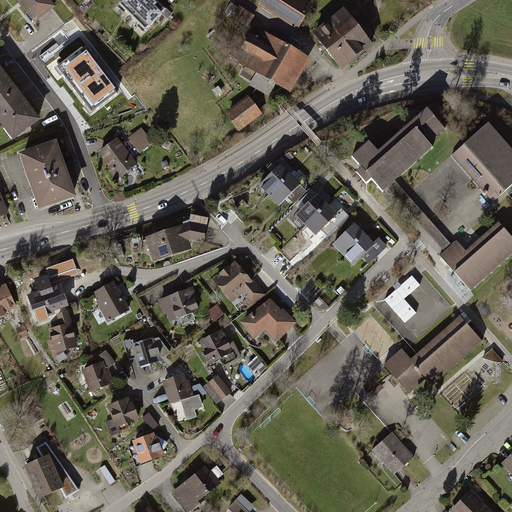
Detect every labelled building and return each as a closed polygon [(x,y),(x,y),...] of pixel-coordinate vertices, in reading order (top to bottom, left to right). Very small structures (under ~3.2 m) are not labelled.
[(44,0),(11,0),(32,26),(52,10),(44,0)] [(120,0),(115,5),(130,20),(149,0),(120,0)] [(149,0),(130,20),(145,34),(165,13),(151,0),(149,0)] [(300,0),(261,0),(257,7),(296,30),(311,6),(300,0)] [(233,3),(227,12),(248,27),(255,18),(233,3)] [(342,12),(327,24),(356,61),(372,49),(342,12)] [(341,73),(356,61),(327,24),(311,36),(341,73)] [(246,36),(239,49),(246,53),(238,66),(244,69),(239,77),(249,83),(247,87),(267,99),(274,87),(287,95),(308,61),(284,46),(287,41),(270,31),(267,36),(263,34),(257,43),(246,36)] [(87,48),(61,68),(103,119),(128,98),(87,48)] [(0,125),(13,142),(40,121),(0,69),(0,125)] [(246,99),(222,116),(236,134),(259,117),(246,99)] [(366,143),(349,159),(381,195),(387,190),(394,184),(399,180),(431,150),(428,147),(444,132),(423,109),(375,153),(366,143)] [(495,202),(511,186),(511,154),(486,126),(450,159),(492,205),(495,202)] [(142,130),(127,140),(138,156),(153,146),(142,130)] [(117,140),(97,154),(116,182),(136,169),(117,140)] [(55,145),(17,158),(35,213),(74,201),(55,145)] [(255,183),(266,195),(288,174),(278,163),(255,183)] [(266,195),(276,206),(298,185),(288,174),(266,195)] [(394,184),(387,190),(430,238),(445,255),(453,248),(437,231),(394,184)] [(294,213),(305,223),(324,203),(313,193),(294,213)] [(0,218),(8,216),(0,196),(0,218)] [(305,223),(315,233),(334,213),(324,203),(305,223)] [(187,221),(179,224),(142,237),(151,261),(190,247),(187,239),(201,242),(205,226),(187,221)] [(331,244),(342,256),(364,234),(352,223),(331,244)] [(445,255),(439,260),(469,293),(511,253),(511,242),(496,225),(465,253),(457,245),(453,248),(445,255)] [(365,259),(372,259),(385,246),(377,237),(371,241),(364,234),(342,256),(350,263),(360,255),(365,259)] [(233,261),(210,279),(227,301),(239,292),(249,305),(264,293),(253,278),(249,281),(233,261)] [(1,279),(0,280),(0,305),(4,312),(16,306),(1,279)] [(126,310),(110,281),(88,294),(104,323),(126,310)] [(191,285),(156,299),(164,318),(173,315),(174,318),(196,309),(191,297),(195,295),(191,285)] [(57,286),(26,295),(32,316),(63,306),(57,286)] [(267,297),(239,321),(252,337),(262,328),(273,340),(294,323),(281,308),(278,310),(267,297)] [(58,324),(44,328),(52,353),(76,346),(65,311),(55,314),(58,324)] [(400,350),(382,367),(391,377),(407,394),(423,378),(432,388),(481,344),(458,319),(411,362),(400,350)] [(27,334),(22,324),(14,329),(19,339),(27,334)] [(200,346),(195,349),(201,359),(210,354),(213,359),(223,353),(221,350),(228,347),(220,333),(215,335),(213,331),(197,340),(200,346)] [(149,336),(127,345),(135,367),(158,358),(149,336)] [(98,361),(79,370),(86,391),(109,382),(105,368),(112,363),(103,349),(95,353),(98,361)] [(492,350),(482,359),(494,364),(505,364),(492,350)] [(181,374),(160,381),(168,404),(189,397),(181,374)] [(217,375),(201,387),(213,404),(229,392),(217,375)] [(372,394),(375,397),(389,384),(386,381),(372,394)] [(68,399),(60,405),(70,420),(78,415),(68,399)] [(126,399),(104,404),(109,426),(131,421),(126,399)] [(151,412),(144,416),(152,428),(159,424),(151,412)] [(393,434),(371,454),(393,478),(415,458),(393,434)] [(151,435),(130,441),(136,463),(158,457),(151,435)] [(35,459),(21,465),(27,477),(35,496),(59,485),(41,447),(31,451),(35,459)] [(511,451),(499,463),(511,478),(511,451)] [(204,465),(170,491),(186,511),(188,511),(221,487),(204,465)] [(448,510),(449,511),(481,511),(486,507),(468,489),(448,510)] [(248,511),(249,511),(253,507),(239,494),(225,508),(228,511),(248,511)]
